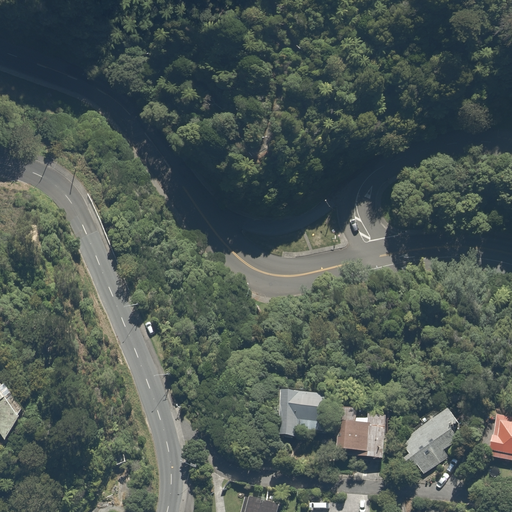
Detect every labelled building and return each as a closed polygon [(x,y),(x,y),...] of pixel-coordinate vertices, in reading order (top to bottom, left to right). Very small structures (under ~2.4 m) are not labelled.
[(12,396),(0,379),(0,434),(6,443),(27,428),(7,400),(12,396)] [(281,392),(277,437),(300,439),(301,430),(326,433),(330,397),(281,392)] [(458,422),(449,408),(402,441),(411,453),(402,460),(409,469),(415,465),(423,477),(447,460),(441,452),(459,439),(451,427),(458,422)] [(385,416),(347,414),(345,451),(365,452),(365,458),(382,459),(385,416)] [(511,417),(497,414),(489,458),(511,462),(511,417)] [(277,511),(280,504),(248,496),(243,511),(277,511)] [(368,511),(368,503),(310,504),(309,511),(368,511)]
